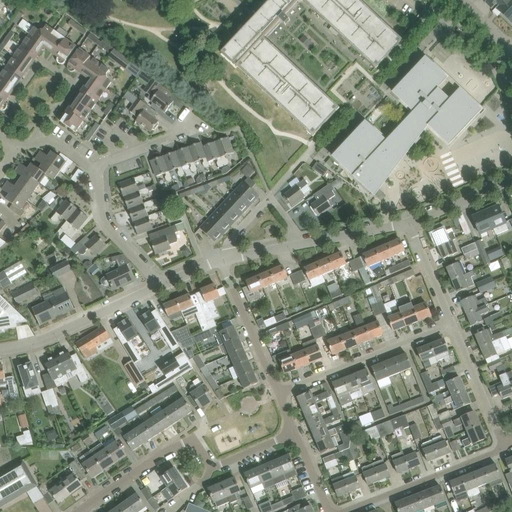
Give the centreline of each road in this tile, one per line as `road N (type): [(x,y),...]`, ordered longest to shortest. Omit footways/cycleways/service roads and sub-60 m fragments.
road 1 (residential): [(78,511),(192,439),(211,466),(294,432)]
road 2 (residential): [(29,144),(77,85),(42,62),(0,133)]
road 3 (residential): [(277,390),(453,323)]
road 4 (residential): [(0,351),(31,346),(163,283)]
road 5 (residential): [(277,390),(220,259)]
road 6 (unclassified): [(163,283),(100,220),(99,172)]
road 7 (residential): [(505,446),(453,323)]
road 8 (residential): [(383,496),(505,446)]
road 9 (residential): [(296,244),(269,196),(229,240),(231,257)]
